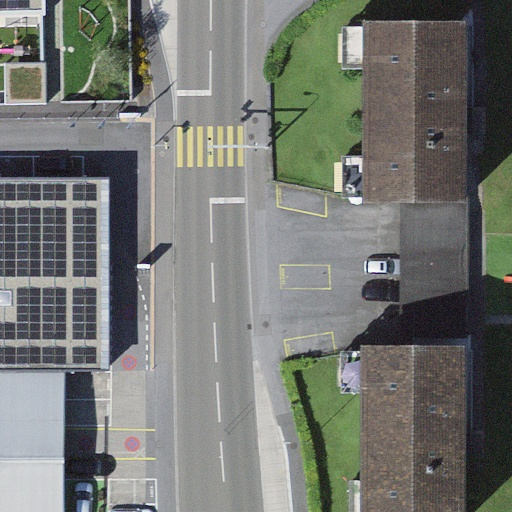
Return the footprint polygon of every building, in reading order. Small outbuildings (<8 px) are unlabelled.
[(45,0),(0,0),(0,18),(46,18),(45,0)] [(478,22),(378,22),(378,194),(477,194),(478,22)] [(114,180),(0,178),(0,365),(72,366),(112,367),(114,180)] [(478,511),(476,339),(375,341),(377,511),(478,511)] [(0,511),(70,511),(72,366),(0,365),(0,511)]
